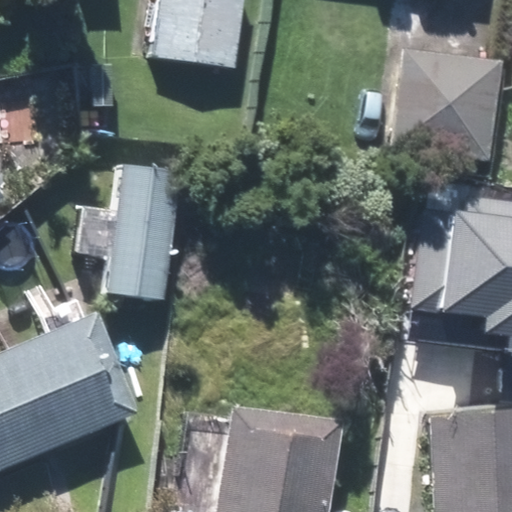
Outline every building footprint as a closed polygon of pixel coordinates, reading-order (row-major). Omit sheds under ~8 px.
[(236,0),(157,0),(154,58),(232,63),(236,0)] [(494,58),(397,49),(387,151),(485,160),(494,58)] [(108,202),(77,200),(73,247),(104,250),(101,282),(163,287),(174,166),(112,160),(108,202)] [(422,245),(413,305),(491,316),(489,331),(511,334),(511,346),(511,353),(511,203),(458,196),(451,249),(422,245)] [(85,311),(0,346),(0,472),(129,418),(85,311)] [(228,399),(212,511),(174,511),(171,511),(170,511),(327,511),(341,414),(228,399)] [(511,511),(511,406),(425,414),(432,511),(511,511)]
